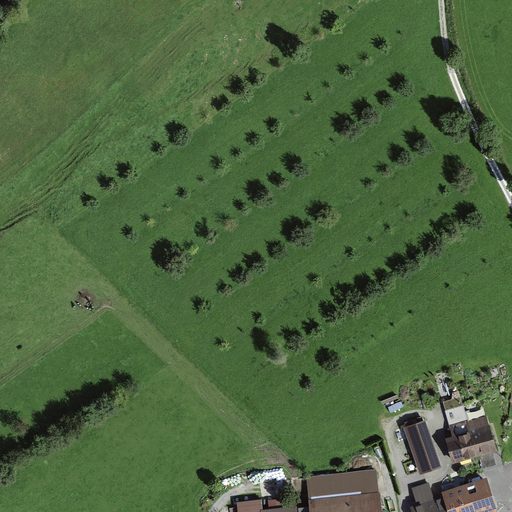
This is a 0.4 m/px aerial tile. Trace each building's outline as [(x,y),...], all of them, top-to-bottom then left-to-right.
[(461,396),(443,401),(451,427),(468,422),(461,396)] [(455,461),(496,449),(487,417),(468,422),(451,427),(453,436),(448,437),(455,461)] [(441,466),(424,418),(403,425),(421,473),(441,466)] [(498,464),(495,450),(481,453),(485,468),(498,464)] [(312,511),(383,511),(378,466),(308,474),(312,511)] [(497,511),(487,477),(443,491),(445,498),(415,508),(415,511),(497,511)] [(299,511),(299,503),(262,507),(261,498),(239,501),(239,511),(299,511)]
